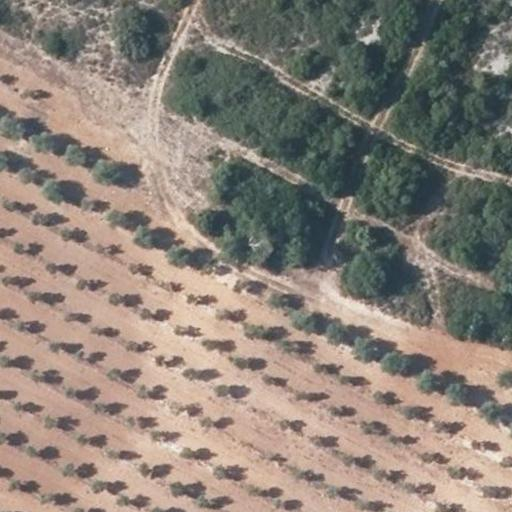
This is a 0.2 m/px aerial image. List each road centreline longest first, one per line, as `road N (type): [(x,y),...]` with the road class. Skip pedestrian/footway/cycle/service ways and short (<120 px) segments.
road 1 (track): [(511,294),(160,107),(208,0)]
road 2 (track): [(511,184),(417,156),(385,128),(195,33)]
road 3 (track): [(322,262),(442,0)]
